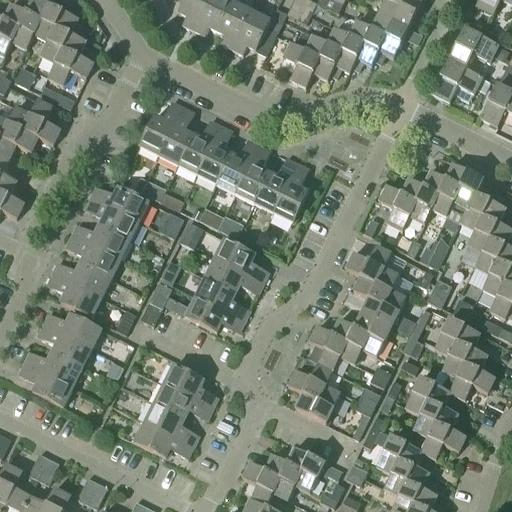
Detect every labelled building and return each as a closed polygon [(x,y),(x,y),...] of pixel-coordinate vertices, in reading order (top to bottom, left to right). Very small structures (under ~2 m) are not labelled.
[(11,9),(3,24),(3,25),(19,32),(11,48),(12,48),(26,55),(34,40),(33,40),(41,24),(48,10),(38,5),(28,0),(21,15),(11,9)] [(211,0),(187,0),(178,19),(187,23),(182,31),(193,37),(211,0)] [(217,38),(232,7),(218,0),(211,0),(193,37),(205,42),(209,34),(217,38)] [(296,25),(307,3),(300,0),(295,0),(286,19),(286,20),(296,25)] [(338,19),(343,9),(325,0),(320,0),(316,8),(317,8),(338,19)] [(325,0),(343,9),(347,0),(325,0)] [(375,0),(385,5),(401,12),(406,0),(375,0)] [(385,5),(378,19),(409,34),(424,4),(415,0),(406,0),(401,12),(385,5)] [(493,21),(501,5),(500,4),(502,0),(481,0),(476,12),(493,21)] [(511,10),(511,0),(502,0),(500,4),(501,5),(511,10)] [(306,30),(317,8),(316,8),(307,3),(296,25),(306,30)] [(232,55),(251,16),(232,7),(217,38),(225,42),(221,50),(232,55)] [(71,40),(71,39),(79,25),(48,10),(41,24),(33,40),(34,40),(47,47),(48,48),(55,32),(71,40)] [(276,41),(286,20),(286,19),(276,14),(271,26),(266,36),(276,41)] [(255,57),(266,36),(271,26),(251,16),(232,55),(243,61),(247,53),(255,57)] [(371,34),(386,41),(378,57),(379,57),(374,66),(380,69),(385,60),(394,64),(409,34),(378,19),(371,34)] [(0,60),(4,63),(12,48),(11,48),(19,32),(3,25),(3,24),(0,22),(0,60)] [(344,25),(339,36),(349,41),(364,49),(356,64),(357,65),(352,74),(358,77),(363,68),(372,72),(374,66),(379,57),(378,57),(386,41),(371,34),(356,26),(350,23),(344,25)] [(71,40),(55,32),(48,48),(47,47),(40,62),(55,69),(63,54),(78,62),(79,61),(86,47),(71,39),(71,40)] [(327,48),(327,49),(342,56),(334,72),(335,72),(330,81),(336,84),(341,75),(350,79),(352,74),(357,65),(356,64),(364,49),(349,41),(339,36),(334,34),(327,48)] [(489,68),(498,51),(464,35),(448,67),(465,76),(465,75),(473,60),(489,68)] [(266,62),(276,41),(266,36),(255,57),(266,62)] [(301,39),(296,51),(305,56),(320,64),(312,79),(313,80),(328,87),(330,81),(335,72),(334,72),(342,56),(327,49),(327,48),(312,41),(306,38),(301,39)] [(290,49),(283,64),(297,71),(290,87),(306,94),(313,80),(312,79),(320,64),(305,56),(296,51),(290,49)] [(78,62),(63,54),(55,69),(48,84),(63,92),(71,77),(86,84),(93,69),(79,61),(78,62)] [(465,76),(448,67),(432,100),(449,109),(453,99),(468,107),(472,100),(473,101),(476,94),(484,98),(489,87),(465,75),(465,76)] [(511,74),(507,71),(502,81),(511,86),(511,74)] [(32,87),(36,80),(21,73),(18,80),(32,87)] [(0,89),(7,93),(11,86),(11,85),(0,80),(0,89)] [(28,95),(32,87),(18,80),(14,88),(28,95)] [(511,86),(502,81),(497,91),(511,98),(511,86)] [(511,98),(497,91),(480,124),(497,133),(505,116),(511,119),(511,98)] [(70,115),(74,107),(60,100),(56,108),(70,115)] [(53,151),(60,135),(45,128),(53,113),(37,105),(30,120),(23,136),(38,143),(38,144),(53,151)] [(159,162),(183,113),(172,107),(163,125),(155,121),(139,152),(159,162)] [(31,158),(38,144),(38,143),(23,136),(30,120),(15,113),(8,128),(1,143),(16,150),(16,151),(31,158)] [(178,171),(193,140),(185,136),(194,118),(183,113),(159,162),(178,171)] [(0,160),(9,165),(16,151),(16,150),(1,143),(8,128),(0,123),(0,160)] [(197,180),(221,131),(210,126),(201,144),(193,140),(178,171),(197,180)] [(216,190),(231,159),(224,155),(232,137),(221,131),(197,180),(216,190)] [(235,199),(259,150),(248,145),(239,163),(231,159),(216,190),(235,199)] [(254,209),(270,178),(262,174),(270,156),(259,150),(235,199),(254,209)] [(0,160),(0,179),(1,180),(2,179),(9,165),(0,160)] [(273,218),(298,169),(286,164),(278,182),(270,178),(254,209),(273,218)] [(293,228),(308,197),(300,193),(309,175),(298,169),(273,218),(293,228)] [(445,184),(460,192),(453,207),(453,208),(446,222),(460,229),(467,214),(468,214),(475,199),(476,199),(483,184),(452,169),(445,184)] [(423,191),(423,192),(438,200),(431,215),(446,222),(453,208),(453,207),(460,192),(445,184),(430,177),(423,191)] [(1,180),(0,179),(0,197),(9,202),(10,202),(17,187),(2,179),(1,180)] [(401,199),(416,207),(409,222),(424,230),(431,215),(438,200),(423,192),(423,191),(408,184),(401,199)] [(386,191),(378,207),(394,215),(386,229),(402,237),(409,222),(416,207),(401,199),(386,191)] [(113,201),(95,192),(90,203),(139,228),(149,208),(118,193),(113,201)] [(9,202),(0,197),(0,219),(1,217),(16,224),(24,209),(10,202),(9,202)] [(180,216),(184,208),(164,199),(160,206),(180,216)] [(467,214),(460,229),(474,236),(475,237),(482,221),(498,229),(506,214),(476,199),(475,199),(468,214),(467,214)] [(129,247),(139,228),(90,203),(84,214),(102,223),(98,231),(129,247)] [(474,236),(467,251),(482,258),(482,259),(490,243),(506,251),(506,250),(511,237),(511,235),(498,229),(482,221),(475,237),(474,236)] [(371,242),(377,229),(370,226),(363,239),(371,242)] [(194,255),(203,235),(189,228),(179,247),(194,255)] [(94,239),(76,230),(71,241),(120,266),(129,247),(98,231),(94,239)] [(110,285),(120,266),(71,241),(65,253),(83,261),(79,269),(110,285)] [(475,273),(468,287),(482,294),(489,280),(490,281),(497,265),(511,272),(511,253),(506,250),(506,251),(490,243),(482,259),(482,258),(475,273)] [(263,289),(268,278),(250,269),(255,260),(224,245),(214,265),(263,289)] [(413,263),(421,249),(413,246),(406,260),(413,263)] [(383,274),(391,259),(375,251),(368,266),(353,258),(345,274),(360,281),(375,289),(383,273),(383,274)] [(426,270),(433,256),(426,252),(419,266),(426,270)] [(434,273),(441,259),(433,256),(426,270),(434,273)] [(257,300),(263,289),(214,265),(204,284),(236,299),(239,291),(257,300)] [(482,294),(482,295),(497,302),(505,287),(511,290),(511,272),(497,265),(490,281),(489,280),(482,294)] [(75,277),(57,269),(52,280),(101,304),(110,285),(79,269),(75,277)] [(398,281),(383,274),(383,273),(375,289),(360,281),(353,296),(368,304),(368,303),(383,311),(390,295),(391,295),(398,281)] [(426,295),(427,291),(433,281),(425,277),(418,291),(426,295)] [(91,324),(101,304),(52,280),(46,291),(64,300),(60,308),(91,324)] [(244,327),(249,316),(232,307),(236,299),(204,284),(195,303),(244,327)] [(448,299),(451,292),(437,285),(434,292),(448,299)] [(190,314),(168,303),(172,293),(160,286),(149,308),(162,314),(163,312),(185,322),(216,338),(221,329),(239,338),(244,327),(195,303),(190,314)] [(497,302),(490,317),(505,325),(511,310),(511,290),(505,287),(497,302)] [(444,306),(448,299),(434,292),(430,299),(444,306)] [(406,303),(391,295),(390,295),(383,311),(368,303),(368,304),(361,318),(391,333),(406,303)] [(441,314),(444,306),(430,299),(427,307),(441,314)] [(470,319),(473,311),(459,304),(456,312),(470,319)] [(153,332),(162,314),(149,308),(140,325),(153,332)] [(466,326),(470,319),(456,312),(452,319),(466,326)] [(423,333),(430,319),(422,315),(416,329),(423,333)] [(376,363),(391,333),(361,318),(354,332),(354,333),(369,340),(361,355),(362,356),(376,363)] [(66,328),(48,320),(42,331),(91,355),(101,335),(70,320),(66,328)] [(473,354),(480,340),(449,324),(434,355),(449,362),(450,362),(457,347),(473,355),(473,354)] [(355,370),(362,356),(361,355),(369,340),(354,333),(354,332),(339,325),(331,339),(331,340),(347,348),(339,363),(340,363),(355,370)] [(511,350),(511,339),(486,326),(481,335),(511,350)] [(416,346),(423,333),(416,329),(409,343),(416,346)] [(82,374),(91,355),(42,331),(37,342),(55,351),(51,358),(82,374)] [(316,351),(310,363),(318,367),(317,370),(333,377),(340,363),(339,363),(347,348),(331,340),(331,339),(326,337),(317,332),(309,348),(316,351)] [(409,360),(416,346),(409,343),(402,357),(409,360)] [(416,364),(424,350),(416,346),(409,360),(416,364)] [(473,355),(457,347),(450,362),(449,362),(442,377),(457,384),(465,369),(480,377),(480,376),(488,362),(473,354),(473,355)] [(47,367),(29,358),(24,369),(73,393),(82,374),(51,358),(47,367)] [(414,381),(418,373),(404,366),(400,374),(414,381)] [(63,413),(73,393),(24,369),(18,380),(36,389),(32,397),(63,413)] [(480,377),(465,369),(457,384),(450,398),(450,399),(465,406),(472,392),(487,399),(495,383),(480,376),(480,377)] [(212,414),(218,403),(200,394),(204,386),(173,370),(163,390),(212,414)] [(326,392),(333,377),(317,370),(310,384),(295,376),(287,392),(302,399),(318,407),(325,391),(326,392)] [(387,386),(391,379),(377,372),(373,379),(387,386)] [(383,395),(387,386),(373,379),(369,388),(383,395)] [(450,398),(420,383),(405,414),(420,421),(428,406),(443,413),(450,399),(450,398)] [(394,404),(401,390),(394,387),(387,401),(394,404)] [(207,425),(212,414),(163,390),(154,409),(185,425),(189,417),(207,425)] [(340,399),(326,392),(325,391),(318,407),(302,399),(295,414),(325,429),(340,399)] [(373,415),(380,401),(363,393),(357,407),(359,408),(373,415)] [(387,418),(394,404),(387,401),(380,415),(387,418)] [(443,413),(428,406),(420,421),(413,436),(427,443),(428,443),(435,428),(451,435),(458,420),(443,413)] [(370,422),(373,415),(359,408),(355,415),(370,422)] [(193,453),(199,441),(181,433),(185,425),(154,409),(144,428),(193,453)] [(377,440),(383,426),(376,423),(369,437),(377,440)] [(188,464),(193,453),(144,428),(134,448),(165,463),(170,455),(188,464)] [(451,435),(435,428),(428,443),(427,443),(421,457),(421,458),(436,465),(443,450),(458,458),(466,442),(451,435)] [(370,454),(377,440),(369,437),(362,451),(370,454)] [(0,465),(11,445),(1,440),(0,441),(0,465)] [(414,472),(421,458),(421,457),(391,442),(376,472),(391,480),(399,465),(414,472)] [(294,491),(295,492),(295,491),(309,499),(320,478),(338,486),(342,477),(324,469),(294,453),(286,468),(302,476),(294,491)] [(29,481),(21,497),(29,501),(37,485),(38,486),(49,464),(39,459),(28,480),(29,481)] [(287,506),(295,492),(294,491),(302,476),(286,468),(272,461),(264,475),(264,476),(280,484),(272,499),(273,499),(287,506)] [(49,464),(38,486),(48,490),(59,469),(49,464)] [(414,472),(399,465),(391,480),(384,494),(398,502),(399,502),(406,487),(422,494),(429,479),(414,472)] [(263,511),(266,511),(273,499),(272,499),(280,484),(264,476),(264,475),(250,468),(242,484),(257,491),(250,505),(263,511)] [(0,507),(6,511),(7,511),(25,511),(30,502),(29,501),(21,497),(15,494),(23,478),(5,469),(0,480),(0,507)] [(363,484),(367,477),(353,470),(349,477),(363,484)] [(363,484),(349,477),(345,485),(352,488),(359,492),(363,484)] [(87,510),(97,488),(87,483),(77,505),(87,510)] [(422,494),(406,487),(399,502),(398,502),(393,511),(412,511),(414,509),(420,511),(431,511),(437,501),(422,494)] [(91,511),(97,511),(107,493),(97,488),(87,510),(91,511)] [(337,507),(344,493),(336,489),(330,503),(337,507)] [(65,511),(71,502),(54,493),(46,509),(30,502),(25,511),(65,511)] [(328,511),(334,511),(337,507),(330,503),(323,500),(319,507),(328,511)] [(347,511),(358,511),(360,509),(346,502),(342,510),(347,511)]
